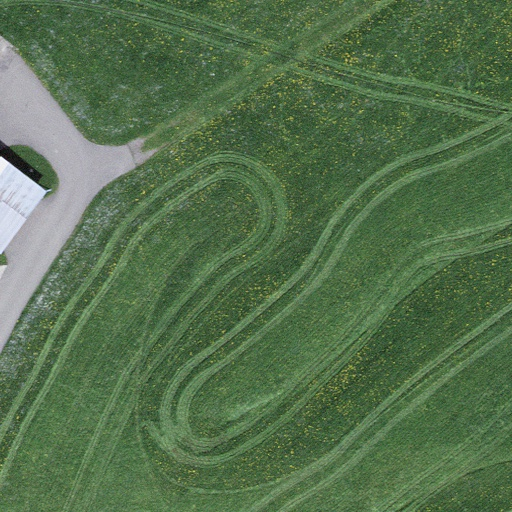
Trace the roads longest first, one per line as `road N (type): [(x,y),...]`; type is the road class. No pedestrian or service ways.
road 1 (track): [(380,0),(79,182)]
road 2 (track): [(0,326),(79,182),(54,138),(21,127),(0,130)]
